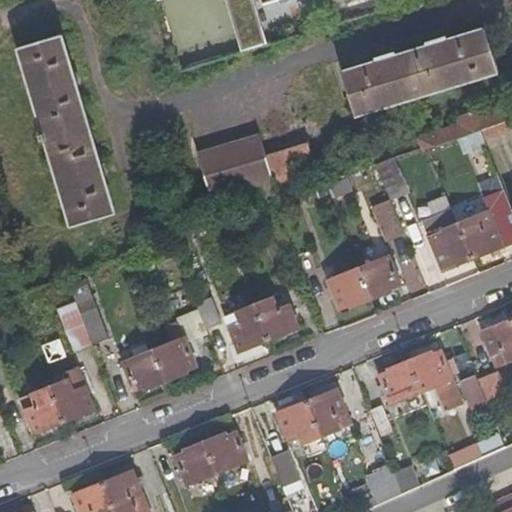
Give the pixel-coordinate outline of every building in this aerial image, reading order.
[(156,0),(156,1),(158,0),(226,0),(243,53),(267,46),(255,8),(281,0),(156,0)] [(449,41),(448,38),(431,43),(432,46),(397,57),(396,54),(379,59),(380,62),(345,73),(358,115),(500,73),(486,29),(449,41)] [(60,37),(19,50),(74,228),(117,216),(60,37)] [(420,140),(423,149),(424,152),(431,150),(484,131),(511,120),(511,107),(484,118),(481,110),(457,118),(460,125),(420,140)] [(487,138),(511,129),(511,120),(484,131),(487,138)] [(215,201),(276,182),(280,195),(309,186),(306,175),(320,171),(312,143),(269,155),(262,133),(200,152),(215,201)] [(408,191),(394,159),(378,165),(392,198),(408,191)] [(333,192),(351,185),(347,175),(329,181),(333,192)] [(215,201),(219,215),(280,195),(276,182),(215,201)] [(460,224),(474,258),(511,243),(511,208),(505,190),(484,199),(490,213),(460,224)] [(376,207),(390,238),(405,232),(392,200),(376,207)] [(424,219),(444,270),(474,258),(460,224),(454,208),(424,219)] [(392,292),(391,289),(402,285),(390,256),(360,267),(374,299),(392,292)] [(399,262),(409,288),(419,284),(409,258),(399,262)] [(350,306),(351,308),(374,299),(360,267),(330,279),(341,309),(350,306)] [(257,305),(272,340),(301,328),(291,304),(279,309),(275,298),(257,305)] [(221,323),(213,299),(198,304),(200,309),(207,328),(221,323)] [(231,328),(241,353),(272,340),(257,305),(238,312),(243,324),(231,328)] [(85,317),(82,308),(67,315),(83,353),(97,347),(85,317)] [(181,321),(187,338),(208,330),(207,328),(200,309),(179,318),(181,321)] [(85,317),(97,347),(112,341),(100,311),(85,317)] [(482,332),(497,367),(511,360),(511,320),(482,332)] [(187,338),(181,321),(168,326),(174,342),(157,349),(169,381),(190,373),(188,369),(198,365),(187,338)] [(0,383),(11,379),(0,349),(0,383)] [(145,387),(146,390),(169,381),(157,349),(124,361),(135,391),(145,387)] [(408,362),(422,394),(433,389),(442,412),(460,404),(451,382),(448,376),(442,360),(439,352),(429,356),(429,353),(408,362)] [(456,373),(450,356),(442,360),(448,376),(456,373)] [(387,373),(378,376),(382,385),(388,398),(391,406),(422,394),(408,362),(386,371),(387,373)] [(67,421),(96,410),(79,367),(68,372),(70,379),(53,386),(67,421)] [(484,397),(488,407),(508,398),(499,377),(495,375),(478,383),(484,397)] [(478,383),(476,376),(459,383),(468,403),(484,397),(478,383)] [(376,388),(382,401),(388,398),(382,385),(376,388)] [(22,397),(36,433),(67,421),(53,386),(22,397)] [(306,402),(321,437),(351,425),(336,390),(306,402)] [(275,415),(284,438),(296,433),(301,445),(321,437),(306,402),(275,415)] [(392,430),(383,407),(371,412),(380,434),(392,430)] [(218,475),(248,463),(236,433),(226,437),(225,435),(204,444),(218,475)] [(499,433),(449,454),(454,467),(504,446),(499,433)] [(175,458),(187,488),(218,475),(204,444),(182,453),(183,455),(175,458)] [(274,466),(287,497),(302,490),(289,460),(274,466)] [(407,463),(392,469),(403,496),(419,489),(407,463)] [(403,496),(392,469),(366,481),(378,507),(403,496)] [(102,483),(113,511),(148,511),(131,472),(102,483)] [(72,496),(78,511),(113,511),(102,483),(72,496)] [(511,511),(511,497),(500,503),(504,511),(511,511)] [(495,505),(497,511),(504,511),(500,503),(495,505)]
